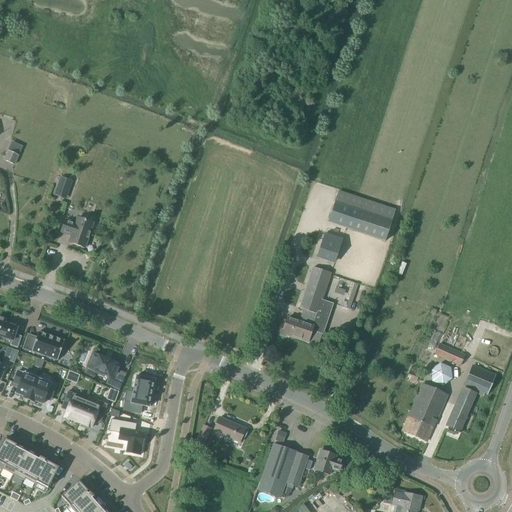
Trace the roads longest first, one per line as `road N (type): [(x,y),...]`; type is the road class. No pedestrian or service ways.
road 1 (tertiary): [(461,481),(407,462),(274,385),(186,355)]
road 2 (track): [(204,143),(231,165),(196,356)]
road 3 (tertiary): [(186,355),(0,281)]
road 4 (residential): [(127,498),(160,468),(186,355)]
road 5 (residential): [(0,414),(78,452),(127,498)]
